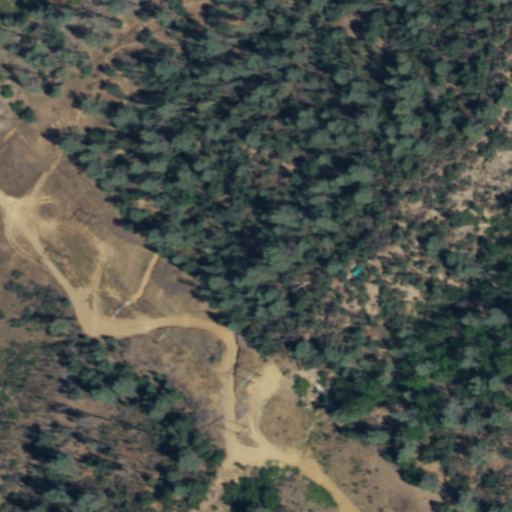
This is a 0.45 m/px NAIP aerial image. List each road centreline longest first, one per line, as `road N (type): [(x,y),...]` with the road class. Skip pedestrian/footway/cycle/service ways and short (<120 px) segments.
road 1 (track): [(231,396),(228,334),(193,319),(119,329),(96,320),(0,193)]
road 2 (track): [(213,0),(183,41),(151,41),(125,58),(119,101),(104,131),(51,165),(22,200),(7,200)]
road 3 (track): [(184,319),(35,184)]
road 4 (track): [(360,511),(322,473),(278,452),(231,396)]
